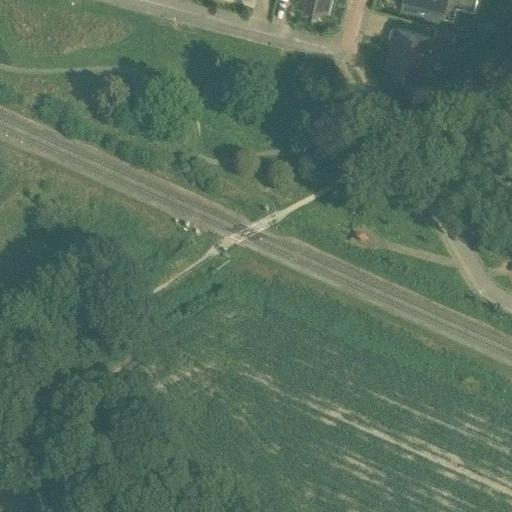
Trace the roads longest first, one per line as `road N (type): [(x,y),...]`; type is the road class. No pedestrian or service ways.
road 1 (track): [(0,368),(404,145)]
road 2 (residential): [(360,0),(340,51),(116,0)]
road 3 (track): [(41,346),(72,383),(154,443),(212,511)]
road 4 (track): [(404,145),(511,84)]
